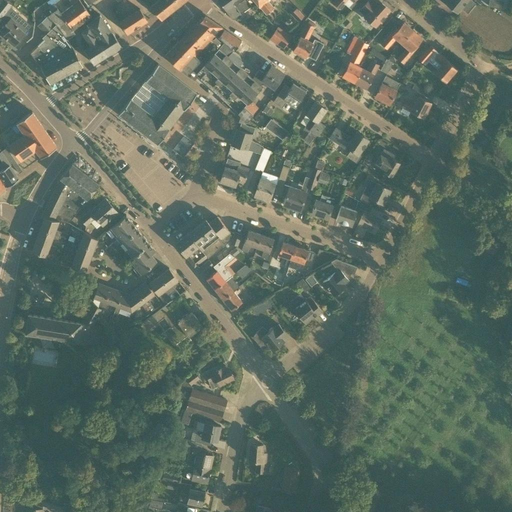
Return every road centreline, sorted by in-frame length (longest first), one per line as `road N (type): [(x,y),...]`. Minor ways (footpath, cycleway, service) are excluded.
road 1 (residential): [(200,1),(434,160)]
road 2 (unclassified): [(434,160),(478,70),(472,55),(405,0)]
road 3 (residential): [(383,258),(194,196)]
road 4 (residential): [(194,196),(220,109),(154,55)]
road 5 (residential): [(268,382),(362,300),(383,258)]
road 6 (residential): [(268,382),(170,253)]
road 7 (tertiary): [(166,32),(43,107)]
road 8 (residential): [(219,511),(240,420),(268,382)]
road 9 (residential): [(100,247),(91,275),(123,287),(170,253)]
